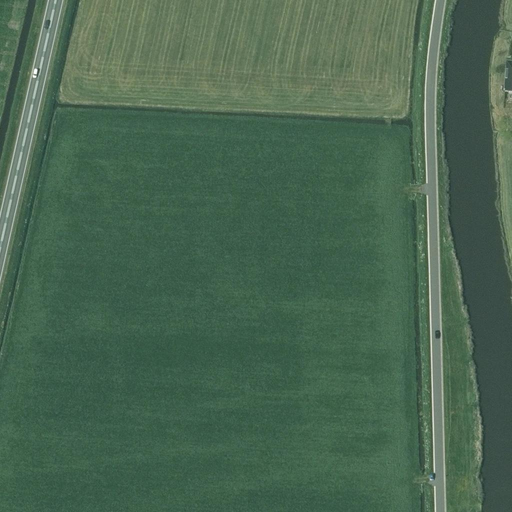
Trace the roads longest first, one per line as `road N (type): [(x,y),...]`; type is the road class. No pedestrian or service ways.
road 1 (unclassified): [(440,511),(431,176),(440,0)]
road 2 (trunk): [(0,242),(54,0)]
